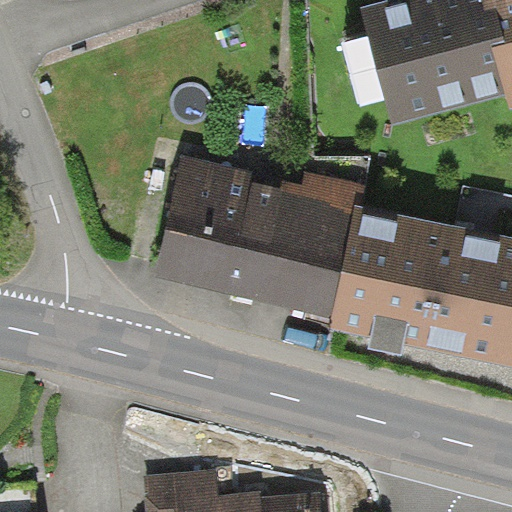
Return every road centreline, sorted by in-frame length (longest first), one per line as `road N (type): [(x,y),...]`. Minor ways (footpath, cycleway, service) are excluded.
road 1 (tertiary): [(58,344),(511,457)]
road 2 (residential): [(0,98),(57,261),(58,344)]
road 3 (residential): [(168,0),(0,53)]
